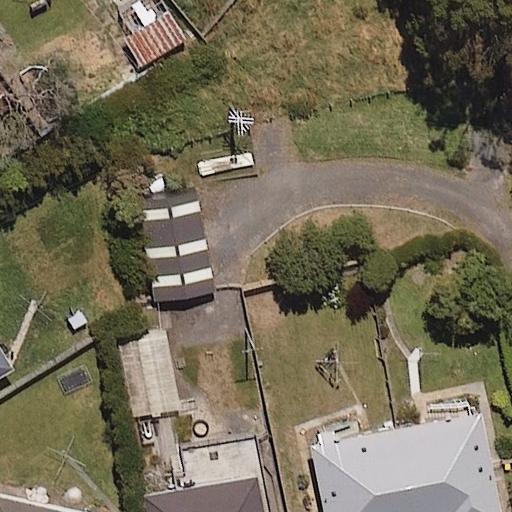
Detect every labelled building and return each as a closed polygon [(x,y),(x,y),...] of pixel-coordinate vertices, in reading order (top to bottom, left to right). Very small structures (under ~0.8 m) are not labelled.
[(179,39),(158,0),(130,0),(117,7),(144,57),(179,39)] [(214,287),(200,194),(142,203),(155,296),(214,287)] [(182,403),(164,327),(127,336),(145,412),(182,403)] [(264,427),(251,335),(190,344),(203,436),(264,427)] [(0,349),(0,375),(12,369),(0,349)] [(503,511),(484,410),(311,442),(323,511),(503,511)] [(262,511),(256,476),(143,498),(146,511),(262,511)] [(62,511),(0,498),(0,511),(62,511)]
